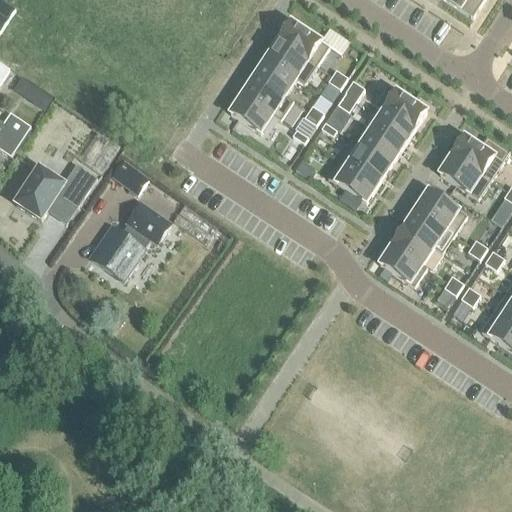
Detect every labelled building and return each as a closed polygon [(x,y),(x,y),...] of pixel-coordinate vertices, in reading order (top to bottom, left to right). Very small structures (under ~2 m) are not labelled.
[(473,22),(486,0),(441,0),(441,1),(473,22)] [(0,36),(15,15),(0,4),(0,36)] [(329,53),(291,27),(279,45),(317,71),(329,53)] [(317,71),(279,45),(267,64),(297,84),(305,89),(317,71)] [(297,84),(267,64),(254,82),(285,102),(297,84)] [(0,65),(0,87),(10,72),(0,65)] [(348,83),(336,75),(332,81),(344,89),(348,83)] [(14,91),(45,113),(54,101),(23,78),(14,91)] [(344,89),(332,81),(328,87),(340,95),(344,89)] [(285,102),(254,82),(242,101),(273,121),(281,126),(293,108),(285,102)] [(364,94),(353,87),(349,93),(360,100),(364,94)] [(427,117),(388,91),(376,110),(384,115),(415,135),(427,117)] [(356,106),(360,100),(349,93),(345,99),(356,106)] [(273,121),(242,101),(230,119),(261,139),(273,121)] [(337,110),(325,129),(337,136),(339,138),(351,120),(337,110)] [(320,125),(324,119),(312,111),(308,117),(320,125)] [(415,135),(384,115),(372,133),(403,154),(415,135)] [(320,125),(308,117),(304,123),(316,131),(320,125)] [(0,154),(11,162),(31,132),(10,118),(0,133),(0,154)] [(337,136),(325,129),(321,135),(333,143),(337,136)] [(403,154),(372,133),(360,152),(391,172),(403,154)] [(308,143),(296,135),(292,142),(304,149),(308,143)] [(503,167),(464,142),(452,161),(491,186),(503,167)] [(391,172),(360,152),(352,146),(340,165),(378,190),(391,172)] [(325,154),(313,147),(309,153),(321,160),(325,154)] [(491,186),(452,161),(440,180),(478,205),(491,186)] [(378,190),(340,165),(328,183),(366,209),(378,190)] [(138,198),(148,184),(123,167),(113,181),(138,198)] [(39,173),(16,209),(41,226),(47,217),(58,200),(77,213),(97,183),(76,169),(64,189),(39,173)] [(467,222),(429,196),(416,215),(455,240),(467,222)] [(157,249),(171,229),(141,208),(127,229),(120,239),(112,233),(90,264),(123,287),(152,246),(157,249)] [(455,240),(416,215),(404,233),(435,253),(443,258),(455,240)] [(435,253),(404,233),(392,252),(422,272),(435,253)] [(487,254),(476,246),(472,252),(484,259),(487,254)] [(422,272),(392,252),(380,270),(414,293),(426,274),(422,272)] [(484,259),(472,252),(468,257),(480,265),(484,259)] [(504,265),(492,257),(489,263),(500,270),(504,265)] [(500,270),(489,263),(485,269),(496,276),(500,270)] [(464,289),(452,282),(448,288),(460,295),(464,289)] [(460,295),(448,288),(444,294),(456,302),(460,295)] [(480,301),(469,293),(465,299),(476,307),(480,301)] [(476,307),(465,299),(461,305),(472,313),(476,307)] [(511,304),(505,300),(493,318),(511,330),(511,304)] [(511,330),(493,318),(481,337),(511,357),(511,330)]
